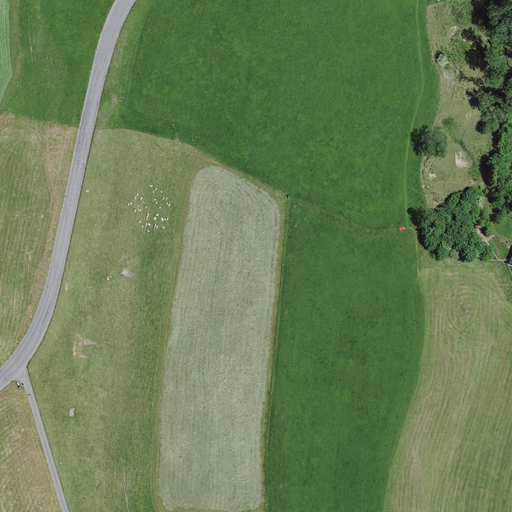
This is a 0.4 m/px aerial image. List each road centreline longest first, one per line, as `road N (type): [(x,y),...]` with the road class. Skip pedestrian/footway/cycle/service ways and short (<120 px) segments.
road 1 (residential): [(14,366),(49,297),(103,53),(125,0)]
road 2 (unclassified): [(65,511),(24,374),(14,366)]
